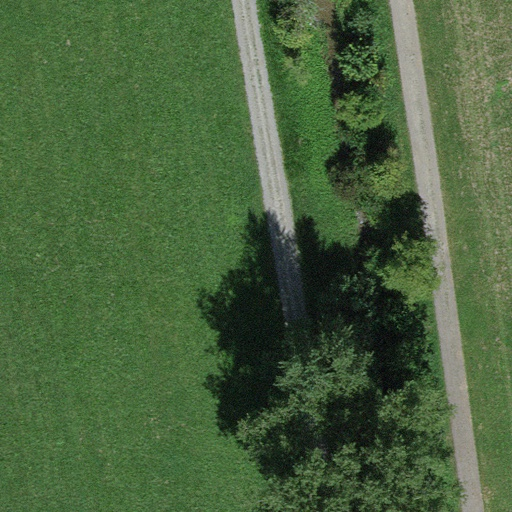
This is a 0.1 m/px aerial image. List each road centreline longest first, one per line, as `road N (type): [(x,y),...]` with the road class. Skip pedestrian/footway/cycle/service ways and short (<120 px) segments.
road 1 (track): [(402,0),(437,256),(487,511)]
road 2 (residential): [(330,511),(252,0)]
